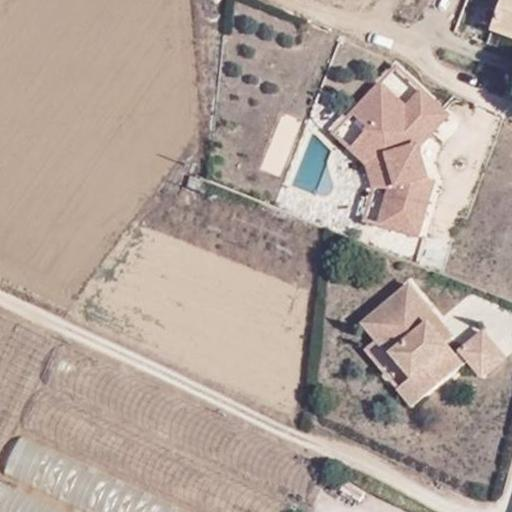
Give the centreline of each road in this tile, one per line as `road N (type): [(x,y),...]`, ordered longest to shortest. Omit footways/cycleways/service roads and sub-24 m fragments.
road 1 (unclassified): [(480,511),(186,387),(0,297)]
road 2 (track): [(511,100),(443,75),(387,30),(318,0)]
